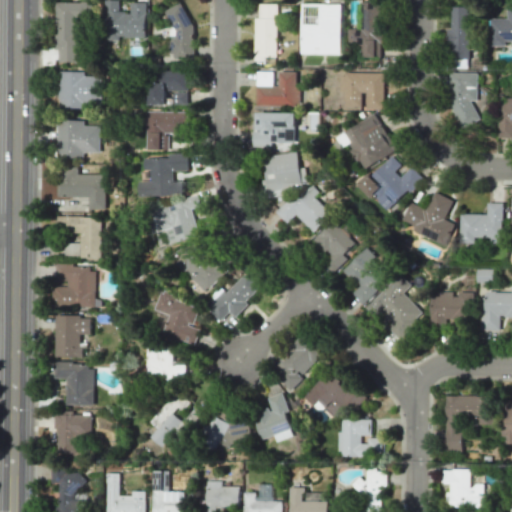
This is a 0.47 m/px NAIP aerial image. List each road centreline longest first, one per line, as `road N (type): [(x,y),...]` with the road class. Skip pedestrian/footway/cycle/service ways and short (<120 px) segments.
road 1 (residential): [(412,511),(414,427),(406,389),(249,227),(225,180),(224,0)]
road 2 (secondary): [(11,511),(16,0)]
road 3 (residential): [(511,168),(463,162),(429,129),(417,98),(418,0)]
